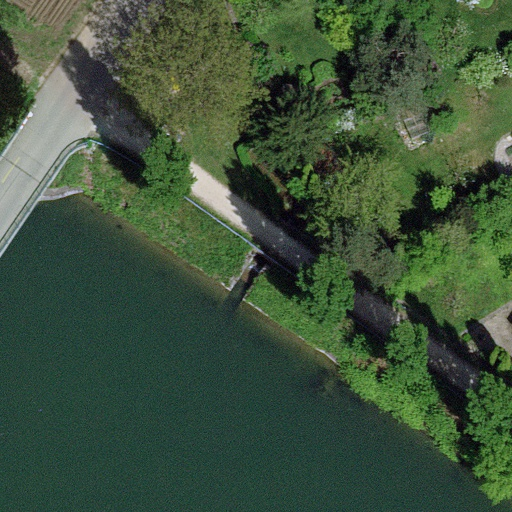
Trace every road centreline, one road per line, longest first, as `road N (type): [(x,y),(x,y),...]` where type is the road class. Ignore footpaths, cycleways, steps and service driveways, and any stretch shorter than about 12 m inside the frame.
road 1 (track): [(71,95),(511,413)]
road 2 (residential): [(136,0),(0,208)]
